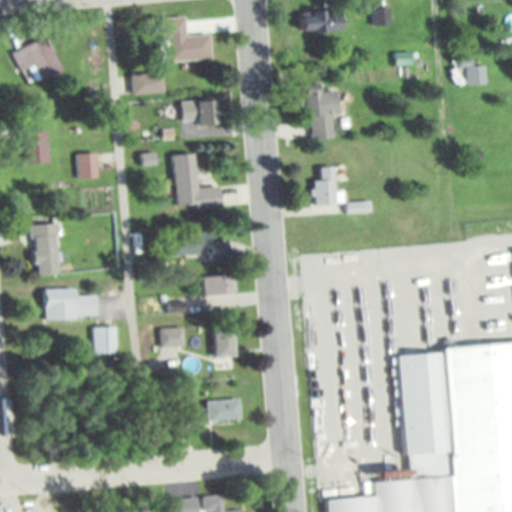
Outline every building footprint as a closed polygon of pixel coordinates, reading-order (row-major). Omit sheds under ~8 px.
[(371,26),(387,26),(387,9),(371,9),(371,26)] [(315,33),(337,33),(336,12),(299,13),(299,31),(315,31),(315,33)] [(209,61),(208,35),(183,36),(182,18),(159,19),(161,62),(209,61)] [(9,52),(19,75),(24,72),(30,85),(59,72),(44,37),(9,52)] [(464,61),(466,85),(486,84),(484,66),(472,67),(471,60),(464,61)] [(330,118),(335,118),(333,91),(318,92),(318,85),(304,86),(309,141),(332,139),(330,118)] [(179,102),(180,124),(214,123),(213,101),(179,102)] [(22,164),(44,163),(42,120),(20,121),(22,164)] [(93,154),(76,154),(76,179),(93,179),(93,154)] [(174,209),(217,205),(216,187),(194,189),(191,154),(170,156),(174,209)] [(331,192),(331,167),(317,168),(318,181),(311,181),(312,205),(341,204),(340,192),(331,192)] [(30,276),(57,275),(55,224),(28,225),(30,276)] [(166,257),(212,254),(211,233),(165,236),(166,257)] [(236,291),(227,271),(199,284),(208,303),(236,291)] [(40,290),(41,321),(94,319),(93,296),(71,297),(71,289),(40,290)] [(91,327),(91,354),(113,354),(113,327),(91,327)] [(181,347),(180,328),(155,328),(156,347),(181,347)] [(231,357),(231,329),(211,329),(211,357),(231,357)] [(511,511),(511,344),(394,352),(401,469),(373,471),(374,483),(356,484),(357,498),(326,500),(326,511),(511,511)] [(203,400),(203,422),(236,422),(236,400),(203,400)] [(195,423),(193,404),(171,406),(173,425),(195,423)] [(201,511),(211,511),(210,511),(237,511),(238,511),(220,511),(219,496),(200,497),(201,511)] [(165,499),(164,511),(194,511),(195,498),(165,499)]
